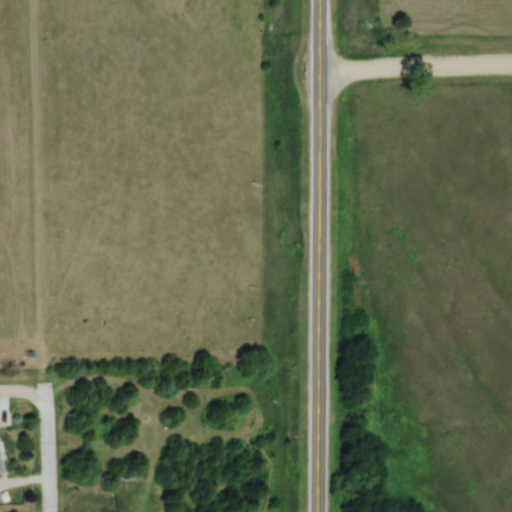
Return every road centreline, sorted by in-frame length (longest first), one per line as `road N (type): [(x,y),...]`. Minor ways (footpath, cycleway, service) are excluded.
road 1 (secondary): [(318,410),(318,0)]
road 2 (residential): [(318,75),(511,72)]
